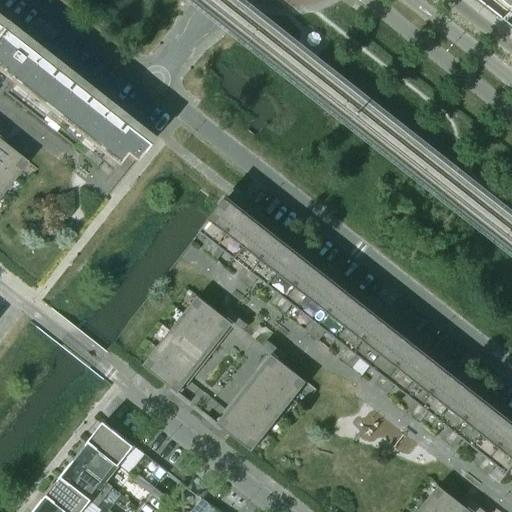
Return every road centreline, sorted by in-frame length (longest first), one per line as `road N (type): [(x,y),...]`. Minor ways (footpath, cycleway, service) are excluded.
road 1 (residential): [(511,370),(152,84)]
road 2 (residential): [(276,511),(0,283)]
road 3 (tertiary): [(368,0),(511,113)]
road 4 (residential): [(152,84),(45,0)]
road 5 (tertiary): [(511,79),(410,0)]
